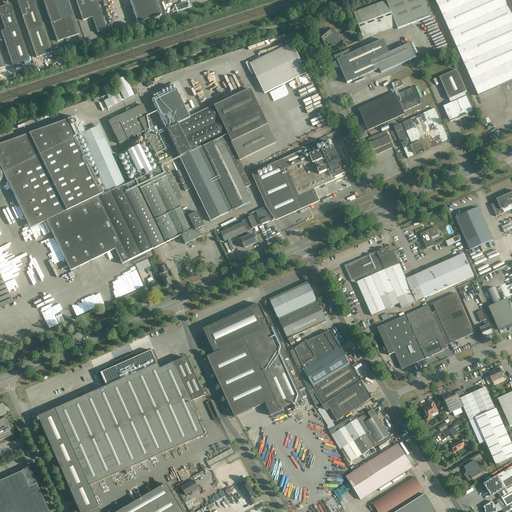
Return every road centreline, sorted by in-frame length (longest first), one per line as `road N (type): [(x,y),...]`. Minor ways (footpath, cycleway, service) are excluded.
road 1 (unclassified): [(280,511),(225,422),(177,303)]
road 2 (unknown): [(365,316),(338,258),(381,239),(390,218),(409,259),(429,255)]
road 3 (secondary): [(175,298),(4,374)]
road 4 (secondary): [(6,378),(177,303)]
road 5 (unclassified): [(381,207),(306,39)]
road 6 (unclassified): [(390,396),(304,247)]
road 7 (unclassified): [(67,511),(6,378)]
road 8 (secondary): [(511,149),(381,207)]
road 9 (secondary): [(383,211),(511,154)]
road 10 (secondary): [(302,241),(175,298)]
road 11 (secondary): [(177,303),(304,247)]
road 12 (unclassified): [(461,511),(390,396)]
road 13 (unclassified): [(390,396),(511,342)]
